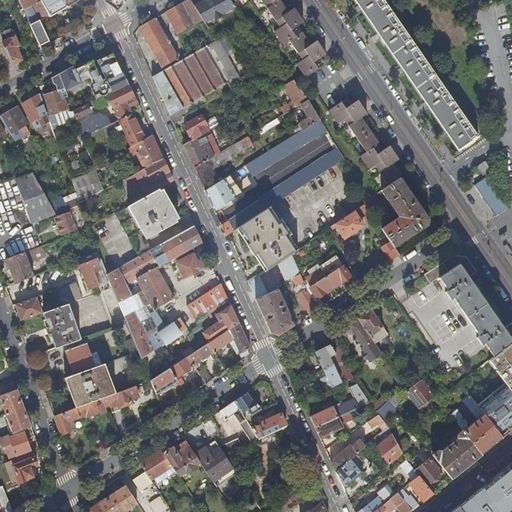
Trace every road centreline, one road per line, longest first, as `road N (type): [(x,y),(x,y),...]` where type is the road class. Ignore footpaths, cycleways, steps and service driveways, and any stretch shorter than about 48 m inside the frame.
road 1 (residential): [(114,24),(269,358)]
road 2 (tertiary): [(511,270),(324,0)]
road 3 (tertiary): [(308,0),(465,229)]
road 4 (residential): [(67,491),(269,358)]
road 5 (residential): [(269,358),(465,229)]
road 6 (residential): [(0,309),(67,491)]
road 7 (residential): [(269,358),(337,511)]
road 8 (residential): [(0,91),(114,24)]
